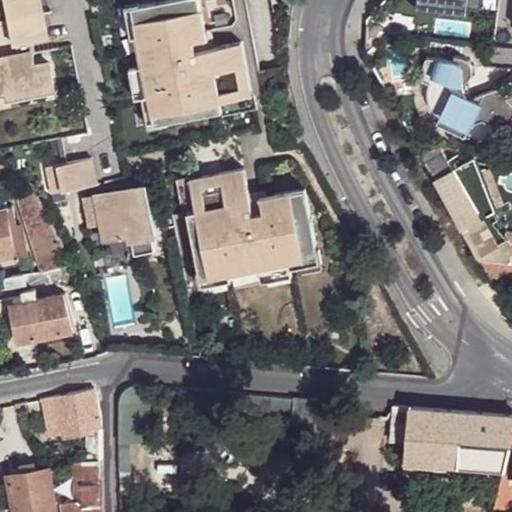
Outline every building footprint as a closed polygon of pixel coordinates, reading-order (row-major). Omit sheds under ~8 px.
[(7,0),(11,18),(45,11),(42,0),(7,0)] [(167,0),(142,5),(147,34),(140,35),(140,36),(146,65),(151,94),(158,93),(164,122),(165,122),(224,111),(225,110),(223,101),(255,95),(254,94),(244,41),(212,48),(204,8),(193,10),(191,0),(167,0)] [(202,0),(191,0),(193,10),(204,8),(202,0)] [(481,0),(417,0),(417,9),(466,15),(467,8),(481,9),(481,0)] [(142,2),(128,4),(135,37),(140,36),(140,35),(147,34),(142,5),(142,2)] [(11,18),(16,44),(17,44),(34,41),(50,37),(45,11),(11,18)] [(36,51),(34,41),(17,44),(19,54),(29,52),(30,56),(35,55),(35,54),(35,52),(36,51)] [(19,54),(2,57),(3,62),(0,62),(0,94),(10,93),(11,98),(42,92),(42,87),(56,83),(51,62),(37,65),(35,55),(30,56),(29,52),(19,54)] [(452,61),(426,55),(419,74),(419,75),(419,76),(420,78),(421,79),(428,83),(426,89),(425,94),(426,99),(427,104),(430,108),(433,111),(438,115),(434,123),(463,137),(469,125),(481,123),(493,128),(496,119),(511,125),(511,88),(508,98),(497,88),(475,96),(474,99),(467,95),(463,84),(467,82),(469,80),(471,76),(472,71),(471,67),(469,63),(466,60),(463,58),(459,57),(455,56),(452,61)] [(146,65),(133,67),(138,96),(145,95),(151,94),(146,65)] [(0,104),(12,102),(11,98),(10,93),(0,94),(0,104)] [(151,94),(145,95),(151,127),(165,124),(165,122),(164,122),(158,93),(151,94)] [(255,95),(223,101),(225,110),(224,111),(225,114),(259,108),(257,93),(254,94),(255,95)] [(439,144),(422,153),(488,275),(511,277),(511,254),(504,253),(494,234),(489,224),(496,222),(493,214),(495,213),(494,210),(483,183),(491,180),(488,172),(480,175),(474,159),(452,169),(445,157),(439,144)] [(90,157),(59,163),(65,190),(96,184),(90,157)] [(0,173),(12,172),(0,163),(0,173)] [(192,176),(198,207),(189,209),(200,269),(229,264),(230,271),(231,271),(260,266),(290,261),(292,274),(293,274),(292,266),(289,254),(318,248),(318,247),(307,187),(252,198),(246,166),(192,176)] [(189,209),(198,207),(192,176),(192,173),(178,176),(184,210),(189,209)] [(491,180),(483,183),(494,210),(502,208),(491,180)] [(58,240),(32,185),(19,195),(43,269),(70,263),(58,240)] [(143,185),(99,193),(108,240),(132,236),(136,257),(156,253),(152,231),(158,230),(152,201),(147,201),(143,185)] [(7,206),(17,255),(26,253),(21,226),(17,226),(13,205),(7,206)] [(0,258),(17,255),(7,206),(0,207),(0,258)] [(511,235),(501,232),(494,234),(504,253),(511,254),(511,235)] [(318,248),(289,254),(292,266),(323,260),(321,247),(318,247),(318,248)] [(290,261),(260,266),(263,279),(292,274),(290,261)] [(200,269),(197,269),(200,283),(232,277),(231,271),(230,271),(229,264),(200,269)] [(65,282),(76,278),(71,265),(60,269),(65,282)] [(43,278),(40,270),(26,273),(28,282),(43,278)] [(28,282),(26,273),(5,277),(8,288),(29,284),(28,282)] [(27,302),(38,299),(35,289),(23,292),(23,296),(8,299),(10,306),(11,306),(18,344),(36,340),(27,302)] [(65,293),(38,299),(27,302),(36,340),(74,330),(65,293)] [(118,402),(118,441),(130,441),(149,441),(148,385),(135,385),(128,387),(121,393),(118,402)] [(225,391),(169,386),(168,392),(190,394),(190,396),(219,398),(219,403),(224,403),(224,399),(225,391)] [(94,388),(55,395),(62,432),(86,427),(87,430),(100,427),(100,422),(94,388)] [(275,395),(225,391),(224,399),(224,403),(224,406),(274,411),(275,395)] [(47,397),(42,399),(49,436),(61,434),(62,439),(85,433),(85,455),(100,453),(100,445),(100,427),(87,430),(86,427),(62,432),(55,395),(47,397)] [(329,399),(275,395),(274,411),(293,413),(293,419),(327,422),(329,399)] [(411,407),(395,405),(393,441),(409,442),(411,407)] [(506,469),(511,443),(511,414),(411,407),(409,442),(408,460),(506,469)] [(118,441),(119,465),(131,465),(130,441),(118,441)] [(81,455),(82,462),(101,460),(100,453),(85,455),(81,455)] [(100,511),(101,460),(82,462),(83,511),(100,511)] [(14,511),(36,511),(55,509),(47,467),(8,474),(14,511)] [(498,506),(511,507),(511,481),(504,480),(498,506)]
